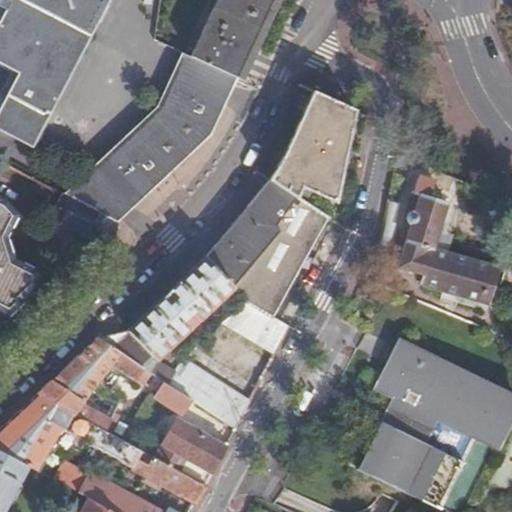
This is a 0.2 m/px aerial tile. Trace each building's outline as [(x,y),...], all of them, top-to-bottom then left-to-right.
[(0,133),(26,147),(65,72),(103,0),(0,0),(0,66),(16,75),(0,106),(0,133)] [(236,82),(273,0),(216,0),(215,5),(193,52),(190,59),(226,77),(236,82)] [(226,77),(190,59),(182,55),(178,65),(223,85),(226,77)] [(127,116),(150,72),(123,58),(100,102),(127,116)] [(227,101),(236,82),(226,77),(223,85),(178,65),(173,76),(227,101)] [(219,121),(227,101),(173,76),(157,111),(147,120),(159,126),(198,149),(210,138),(219,121)] [(342,162),(352,113),(311,92),(291,137),(269,180),(268,180),(296,198),(300,189),(333,203),(342,162)] [(149,195),(198,149),(159,126),(147,120),(82,182),(123,204),(140,187),(149,195)] [(435,183),(418,177),(406,216),(409,218),(407,222),(408,224),(410,226),(396,266),(419,274),(417,283),(487,305),(498,270),(431,249),(445,203),(430,199),(435,183)] [(315,210),(296,198),(268,180),(263,186),(223,235),(206,255),(204,257),(232,288),(244,300),(245,301),(272,319),(326,218),(315,210)] [(117,225),(149,195),(140,187),(123,204),(82,182),(66,198),(101,216),(117,225)] [(105,246),(124,229),(117,225),(101,216),(66,198),(58,194),(43,225),(43,226),(44,227),(62,236),(63,236),(65,235),(70,228),(105,246)] [(0,314),(4,316),(32,289),(33,276),(0,258),(0,251),(15,222),(6,209),(3,206),(0,204),(0,314)] [(326,218),(328,219),(332,210),(317,204),(315,210),(326,218)] [(234,429),(248,404),(183,361),(174,373),(155,360),(232,288),(204,257),(204,258),(145,314),(126,331),(104,336),(96,338),(95,339),(149,374),(154,377),(160,380),(164,384),(190,400),(234,429)] [(384,288),(366,281),(358,298),(375,305),(384,288)] [(274,357),(288,329),(272,319),(245,301),(222,323),(274,357)] [(149,374),(95,339),(66,367),(49,382),(78,407),(81,403),(91,391),(112,365),(135,380),(136,378),(144,382),(149,374)] [(505,393),(400,341),(377,388),(398,398),(362,470),(436,505),(470,433),(482,438),(505,393)] [(160,380),(154,377),(149,383),(156,387),(160,380)] [(78,407),(49,382),(35,395),(64,412),(104,433),(110,420),(81,403),(78,407)] [(181,413),(190,400),(164,384),(156,398),(181,413)] [(511,410),(511,396),(505,393),(482,438),(495,445),(511,410)] [(64,412),(35,395),(9,420),(0,428),(0,453),(26,466),(37,472),(54,443),(79,455),(83,446),(130,470),(140,452),(133,448),(129,446),(126,445),(104,433),(64,412)] [(110,420),(104,433),(126,445),(144,409),(122,397),(118,406),(110,420)] [(203,486),(225,447),(200,434),(200,436),(168,419),(168,418),(154,410),(133,448),(140,452),(152,459),(203,486)] [(142,476),(152,459),(140,452),(130,470),(142,476)] [(0,511),(1,511),(26,466),(0,453),(0,511)] [(203,487),(203,486),(152,459),(142,476),(139,484),(157,493),(161,487),(194,504),(203,487)] [(111,511),(170,511),(169,511),(155,511),(131,499),(94,478),(60,462),(49,479),(71,491),(90,500),(111,511)] [(162,504),(178,511),(189,511),(193,505),(167,493),(162,504)] [(111,511),(90,500),(83,511),(111,511)]
